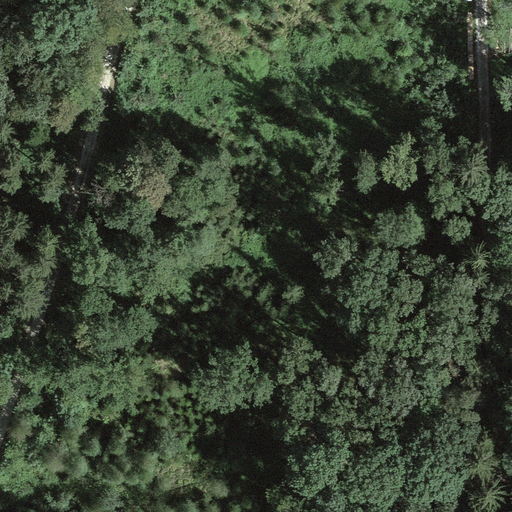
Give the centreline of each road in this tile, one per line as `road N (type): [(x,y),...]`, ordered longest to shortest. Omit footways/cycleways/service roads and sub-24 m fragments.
road 1 (track): [(501,511),(485,0)]
road 2 (track): [(0,434),(133,0)]
